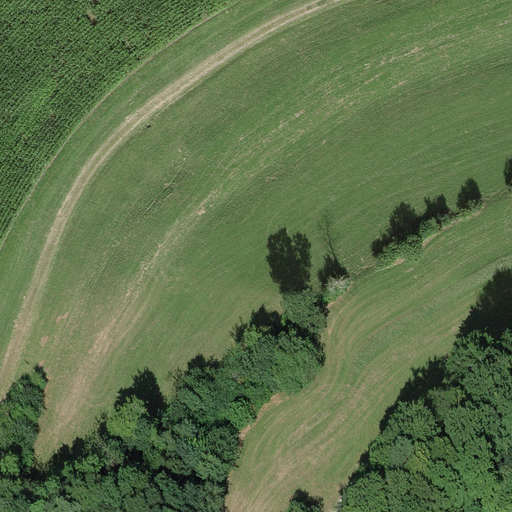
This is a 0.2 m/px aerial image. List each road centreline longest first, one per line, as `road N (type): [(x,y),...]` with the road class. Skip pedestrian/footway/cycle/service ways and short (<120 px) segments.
road 1 (track): [(328,0),(241,42),(140,117),(91,168),(18,332),(0,406)]
road 2 (track): [(511,344),(470,370),(416,422),(340,511)]
